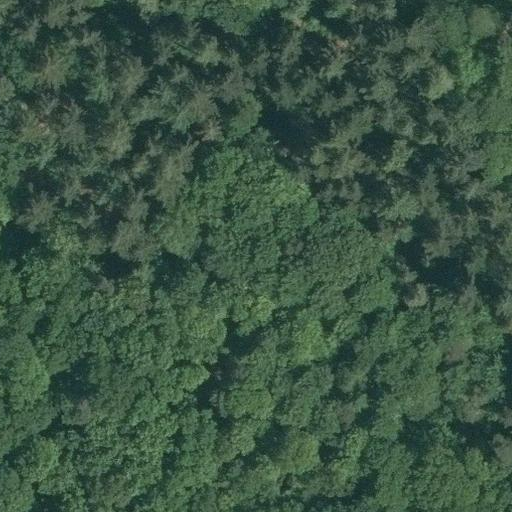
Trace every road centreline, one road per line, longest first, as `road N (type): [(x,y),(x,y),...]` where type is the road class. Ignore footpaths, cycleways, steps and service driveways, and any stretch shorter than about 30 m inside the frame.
road 1 (track): [(511,298),(0,210)]
road 2 (track): [(454,0),(511,133)]
